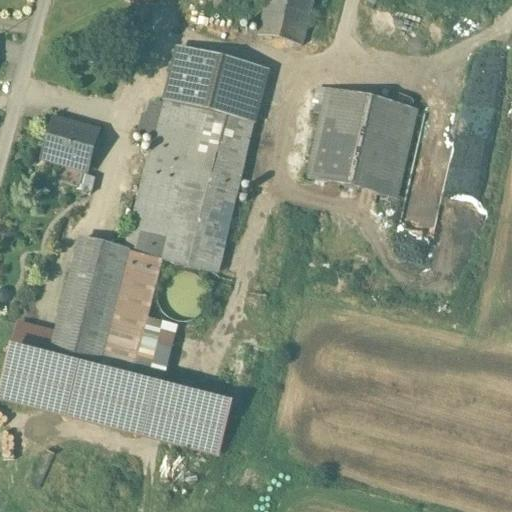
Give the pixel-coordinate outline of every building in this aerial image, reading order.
[(313,0),(268,0),(260,38),(301,47),(313,0)] [(267,75),(176,53),(132,232),(167,241),(169,235),(225,248),(267,75)] [(419,115),(328,92),(309,179),(401,202),(419,115)] [(98,134),(53,122),(43,163),(87,175),(98,134)] [(163,264),(167,241),(132,232),(126,255),(127,255),(113,314),(148,322),(163,264)] [(219,278),(225,248),(169,235),(167,241),(163,264),(219,278)] [(113,314),(127,255),(126,255),(81,244),(57,337),(51,360),(97,371),(113,314)] [(157,305),(161,314),(168,321),(176,325),(185,325),(194,323),(201,317),(206,309),(207,299),(205,290),(199,282),(191,277),(181,275),(171,278),(163,285),(158,294),(157,305)] [(148,322),(113,314),(97,371),(162,388),(178,328),(148,322)] [(16,326),(8,357),(49,368),(51,360),(57,337),(16,326)] [(231,407),(162,388),(97,371),(51,360),(49,368),(8,357),(0,390),(0,394),(220,452),(231,407)]
